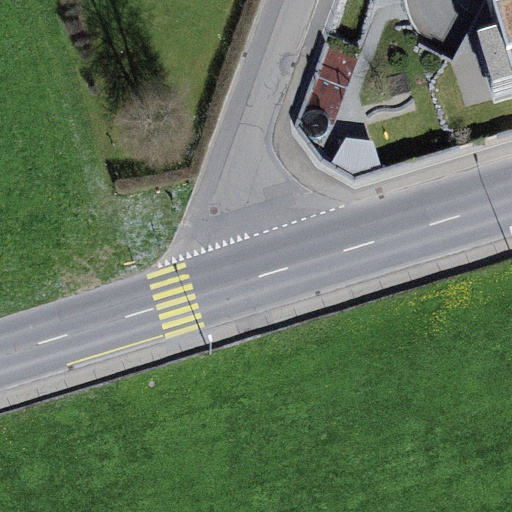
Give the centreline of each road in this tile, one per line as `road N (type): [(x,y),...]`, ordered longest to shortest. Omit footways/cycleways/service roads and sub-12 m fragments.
road 1 (residential): [(295,0),(242,129),(243,189),(269,275)]
road 2 (primary): [(269,275),(0,356)]
road 3 (primary): [(511,202),(269,275)]
